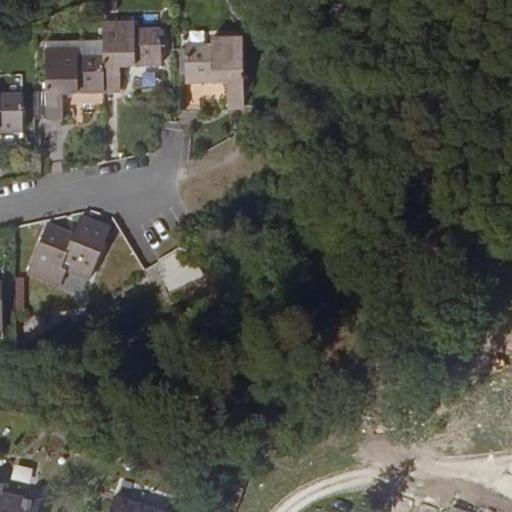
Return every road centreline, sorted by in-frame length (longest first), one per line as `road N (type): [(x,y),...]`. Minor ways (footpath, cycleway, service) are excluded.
road 1 (track): [(511,214),(257,0)]
road 2 (residential): [(169,170),(0,206)]
